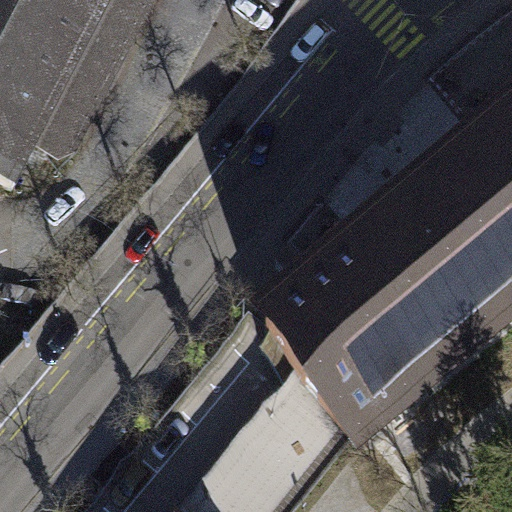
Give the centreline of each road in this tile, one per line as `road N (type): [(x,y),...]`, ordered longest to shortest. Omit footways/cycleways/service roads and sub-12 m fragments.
road 1 (unclassified): [(0,491),(354,49),(403,0)]
road 2 (residential): [(419,511),(511,430)]
